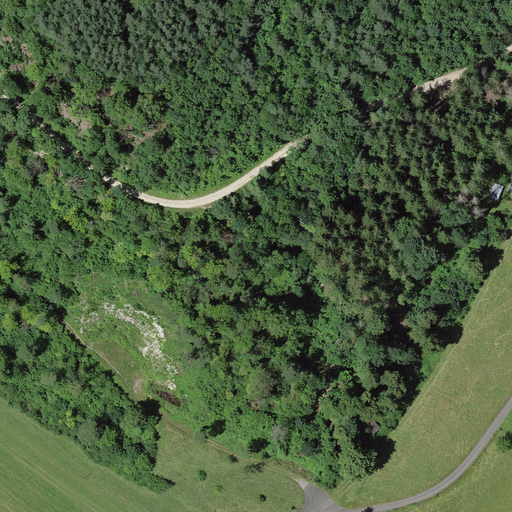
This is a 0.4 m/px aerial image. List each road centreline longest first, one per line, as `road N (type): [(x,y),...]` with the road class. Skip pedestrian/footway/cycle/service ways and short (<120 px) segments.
road 1 (track): [(0,89),(136,194),(198,201),(314,135),(511,46)]
road 2 (track): [(511,237),(403,420),(323,504)]
